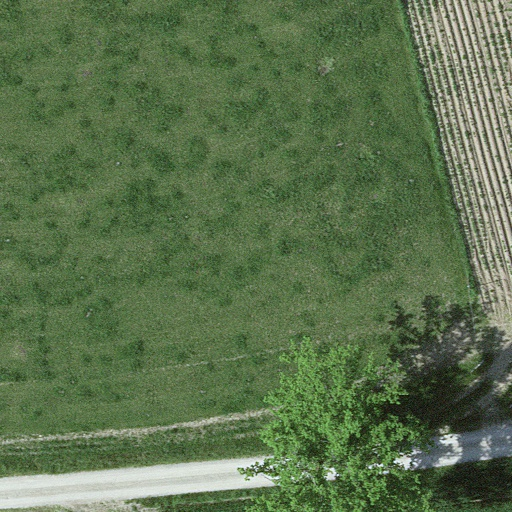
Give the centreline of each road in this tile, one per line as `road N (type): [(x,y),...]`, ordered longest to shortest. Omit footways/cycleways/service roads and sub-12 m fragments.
road 1 (track): [(136,484),(511,434)]
road 2 (unclassified): [(0,499),(136,484)]
